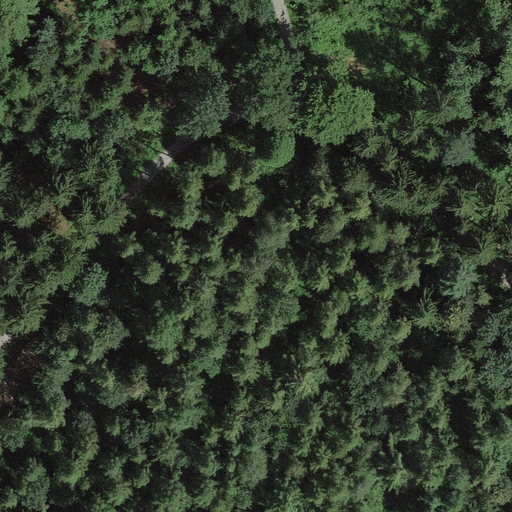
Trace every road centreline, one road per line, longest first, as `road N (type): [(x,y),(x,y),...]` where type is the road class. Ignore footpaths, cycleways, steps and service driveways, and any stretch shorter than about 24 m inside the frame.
road 1 (track): [(0,344),(185,140),(221,119),(302,99)]
road 2 (track): [(302,99),(511,289)]
